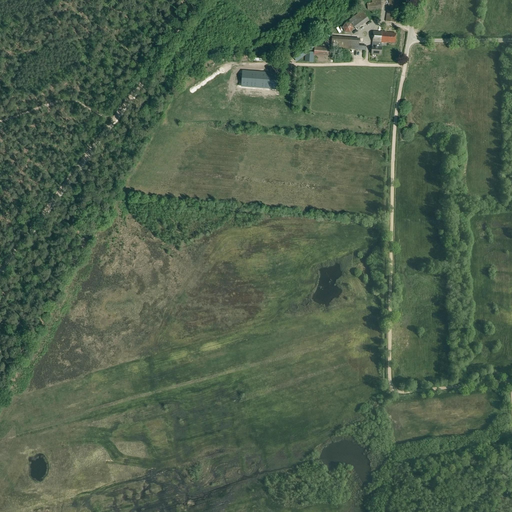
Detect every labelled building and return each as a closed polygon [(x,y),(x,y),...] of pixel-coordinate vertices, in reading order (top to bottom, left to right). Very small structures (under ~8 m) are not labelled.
[(380,0),(371,0),(372,3),(367,3),(367,10),(381,9),(380,0)] [(388,0),(385,22),(396,23),(399,0),(388,0)] [(353,28),(354,28),(356,29),(369,19),(362,11),(349,20),(351,24),(345,23),(342,28),(345,33),(350,33),(353,28)] [(314,63),(314,55),(328,56),(328,48),(315,47),(323,41),(326,39),(330,37),(330,33),(334,31),(330,26),(288,58),(290,61),(294,58),(296,62),(305,55),(305,62),(314,63)] [(386,33),(386,32),(382,32),(373,31),(373,42),(381,42),(382,42),(386,43),(386,42),(395,43),(395,33),(386,33)] [(332,36),(331,48),(365,51),(366,46),(359,46),(359,38),(332,36)] [(372,46),(372,54),(381,55),(381,47),(372,46)] [(276,74),(243,72),(242,86),(275,88),(276,74)]
